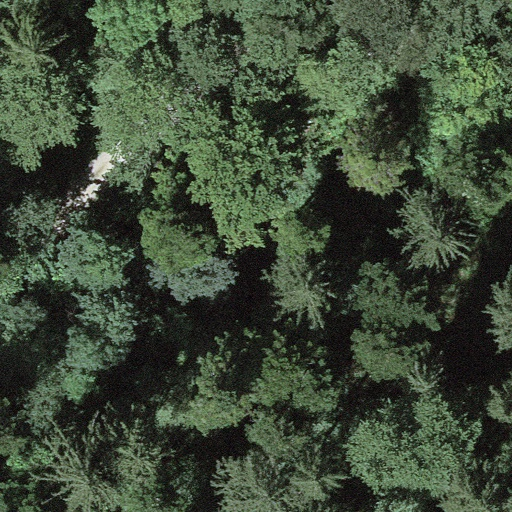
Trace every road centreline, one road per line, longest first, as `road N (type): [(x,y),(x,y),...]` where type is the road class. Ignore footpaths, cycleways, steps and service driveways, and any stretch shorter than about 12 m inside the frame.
road 1 (track): [(511,70),(419,51),(284,60),(212,80),(157,110),(93,183),(0,268)]
road 2 (track): [(124,0),(133,10),(284,60)]
